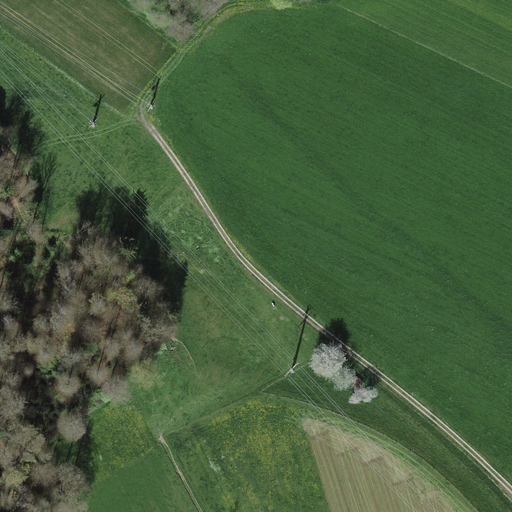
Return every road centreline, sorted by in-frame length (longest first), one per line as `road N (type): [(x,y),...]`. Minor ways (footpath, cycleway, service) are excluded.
road 1 (track): [(511,95),(347,18),(239,6),(138,110),(255,273),(511,489)]
road 2 (track): [(173,162),(54,223),(0,226)]
